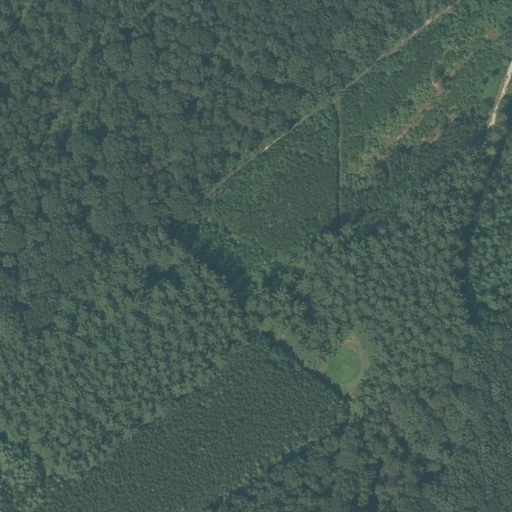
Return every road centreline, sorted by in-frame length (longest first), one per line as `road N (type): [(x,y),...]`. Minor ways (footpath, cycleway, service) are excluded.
road 1 (unknown): [(504,511),(467,442),(462,395),(473,338),(459,248),(511,101)]
road 2 (track): [(467,326),(450,281),(452,229),(511,65)]
road 3 (track): [(488,511),(453,412),(467,326)]
